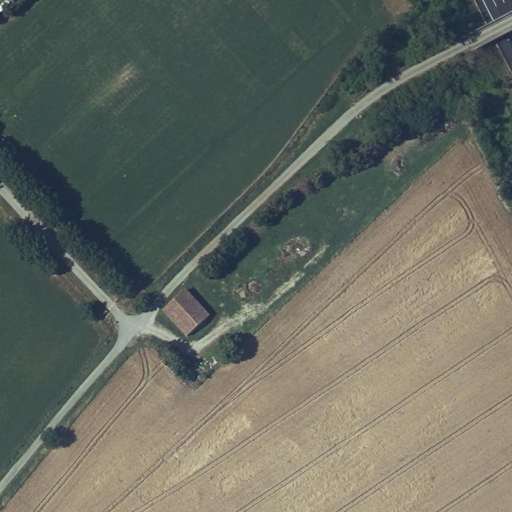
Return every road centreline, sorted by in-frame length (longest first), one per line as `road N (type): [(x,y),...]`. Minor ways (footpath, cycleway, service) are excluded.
road 1 (unclassified): [(136,322),(374,91),(511,20)]
road 2 (unclassified): [(0,488),(136,322)]
road 3 (unclassified): [(0,180),(136,322)]
